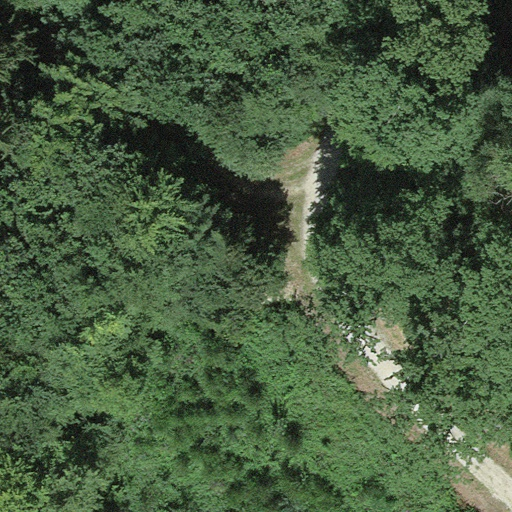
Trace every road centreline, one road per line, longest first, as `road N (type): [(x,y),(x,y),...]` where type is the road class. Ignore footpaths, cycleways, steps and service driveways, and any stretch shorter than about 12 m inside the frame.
road 1 (track): [(473,0),(408,38),(350,109),(321,197),(321,264),(369,360),(511,474)]
road 2 (track): [(25,0),(234,171),(321,197)]
